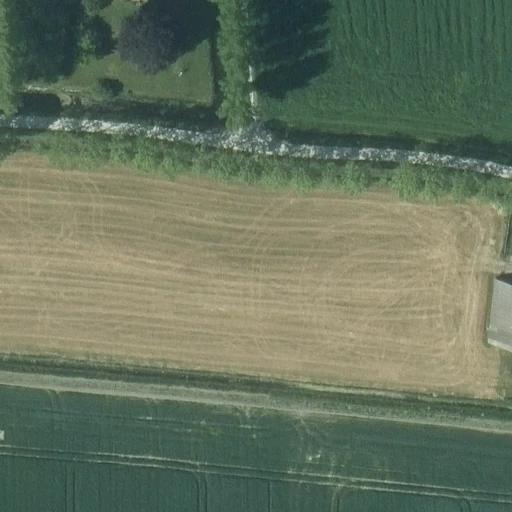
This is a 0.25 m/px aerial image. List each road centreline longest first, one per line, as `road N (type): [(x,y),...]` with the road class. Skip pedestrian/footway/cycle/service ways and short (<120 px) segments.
road 1 (unclassified): [(511,175),(249,142)]
road 2 (unclassified): [(249,142),(0,120)]
road 3 (unclassified): [(249,142),(239,0)]
